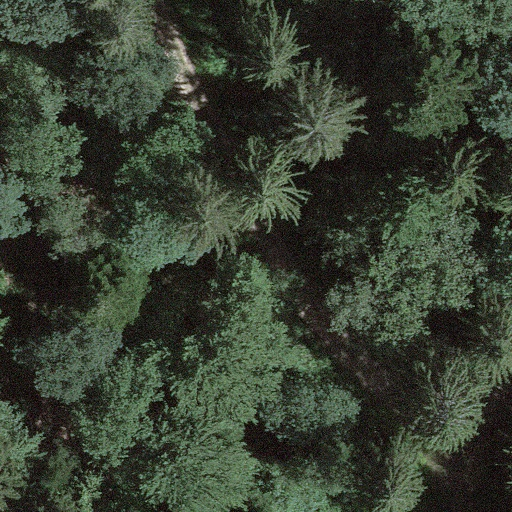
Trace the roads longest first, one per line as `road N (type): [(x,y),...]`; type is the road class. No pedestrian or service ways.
road 1 (track): [(153,0),(210,126),(299,284),(422,441)]
road 2 (track): [(511,383),(422,441),(452,511)]
